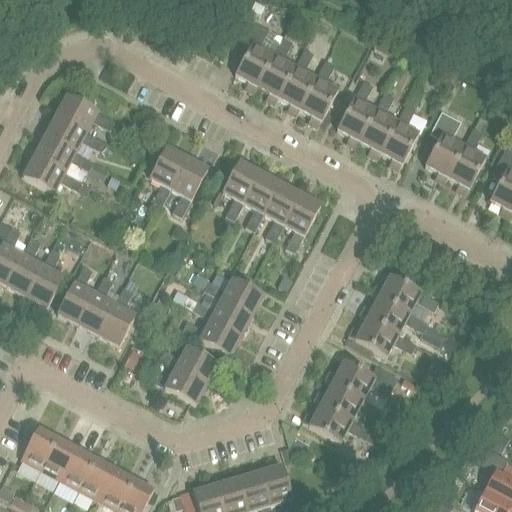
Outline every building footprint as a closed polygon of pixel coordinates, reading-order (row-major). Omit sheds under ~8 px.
[(273,61),(261,54),(270,36),(251,26),(239,48),(249,53),(234,81),(247,87),(243,94),(253,99),(256,92),(273,61)] [(294,72),(282,65),(291,48),(282,43),(273,61),(256,92),(268,99),(265,105),(274,110),(277,104),(294,72)] [(315,83),(303,77),(313,59),(303,54),(294,72),(277,104),(289,110),(286,117),(295,122),(299,115),(298,115),(315,83)] [(298,115),(299,115),(310,121),(307,128),(316,133),(320,126),(320,127),(337,95),(324,88),(334,70),(325,65),(315,83),(298,115)] [(375,115),(363,109),(372,91),(363,86),(353,104),(353,103),(336,135),(349,142),(345,149),(355,154),(358,147),(375,115)] [(396,126),(384,120),(393,102),(384,97),(375,115),(358,147),(370,153),(366,160),(376,165),(379,158),(396,126)] [(86,138),(92,127),(109,136),(114,127),(96,117),(97,117),(66,101),(55,121),(86,138)] [(379,158),(391,165),(388,171),(397,176),(401,170),(418,138),(405,131),(414,113),(405,108),(396,126),(379,158)] [(463,151),(451,144),(460,127),(441,116),(429,139),(439,144),(424,171),(437,178),(433,185),(443,190),(446,183),(463,151)] [(103,147),(86,138),(55,121),(44,141),(75,158),(81,147),(98,156),(103,147)] [(479,121),(472,133),(481,138),(488,126),(479,121)] [(446,183),(458,189),(454,196),(464,201),(467,194),(468,195),(485,163),(472,156),(481,138),(472,133),(463,151),(446,183)] [(92,167),(75,158),(44,141),(33,161),(64,178),(70,167),(87,176),(92,167)] [(511,214),(511,154),(506,151),(494,173),(503,178),(489,206),(502,213),(498,219),(507,224),(511,218),(511,217),(511,214)] [(160,212),(170,194),(186,163),(165,152),(149,183),(161,189),(151,207),(160,212)] [(81,187),(64,178),(33,161),(22,182),(53,199),(59,187),(77,196),(81,187)] [(186,163),(170,194),(181,200),(172,217),(181,222),(190,205),(207,174),(186,163)] [(243,208),(259,177),(238,166),(222,197),(234,204),(217,235),(226,240),(243,208)] [(101,172),(92,167),(87,176),(97,181),(101,172)] [(263,219),(279,188),(259,177),(243,208),(254,214),(244,232),(254,237),(263,219)] [(81,187),(77,196),(86,201),(91,192),(81,187)] [(283,230),(299,199),(279,188),(263,219),(274,225),(265,242),(274,247),(283,230)] [(283,230),(294,236),(285,253),(294,258),(303,241),(320,210),(299,199),(283,230)] [(186,234),(177,229),(171,240),(181,245),(186,234)] [(22,261),(21,260),(10,255),(20,237),(11,232),(1,250),(0,251),(0,288),(5,292),(22,261)] [(42,271),(30,265),(40,248),(31,243),(21,260),(22,261),(5,292),(25,302),(42,271)] [(55,246),(51,254),(60,259),(64,251),(55,246)] [(42,271),(25,302),(46,313),(62,282),(51,276),(60,259),(51,254),(42,271)] [(94,299),(93,299),(82,293),(92,276),(83,271),(73,288),(56,319),(77,330),(94,299)] [(203,294),(208,285),(196,279),(191,288),(203,294)] [(408,319),(409,319),(415,307),(433,316),(438,307),(420,298),(420,297),(389,280),(382,293),(375,289),(370,299),(377,302),(408,319)] [(292,286),(283,281),(275,296),(284,301),(292,286)] [(97,341),(114,310),(103,304),(112,287),(103,282),(93,299),(94,299),(77,330),(97,341)] [(128,284),(123,293),(132,297),(137,288),(128,284)] [(220,305),(251,321),(262,301),(231,284),(225,296),(208,286),(203,296),(220,305)] [(114,310),(97,341),(118,352),(134,321),(123,315),(132,297),(123,293),(114,310)] [(426,328),(409,319),(408,319),(377,302),(370,314),(364,311),(359,320),(365,323),(366,323),(397,340),(404,328),(422,337),(426,328)] [(240,341),(251,321),(220,305),(214,316),(197,307),(192,316),(209,325),(210,325),(240,341)] [(415,350),(397,340),(366,323),(365,323),(359,335),(352,332),(347,341),(354,345),(385,362),(392,349),(410,359),(415,350)] [(229,362),(240,341),(210,325),(209,325),(204,336),(186,327),(181,336),(199,345),(229,362)] [(422,337),(419,343),(440,354),(447,339),(426,328),(422,337)] [(175,373),(205,389),(217,369),(186,352),(179,364),(162,355),(157,364),(174,373),(175,373)] [(133,354),(125,369),(135,375),(143,359),(133,354)] [(362,405),(369,392),(387,402),(397,383),(375,371),(370,380),(343,366),(336,379),(329,375),(324,385),(331,388),(362,405)] [(194,410),(205,389),(175,373),(174,373),(169,384),(151,375),(146,384),(164,393),(194,410)] [(380,414),(362,405),(331,388),(324,400),(318,396),(313,406),(319,409),(351,426),(358,414),(375,423),(376,423),(380,415),(380,414)] [(398,414),(402,418),(410,409),(406,406),(398,414)] [(369,435),(351,426),(319,409),(313,421),(306,418),(301,427),(308,430),(308,431),(339,448),(346,435),(364,445),(369,436),(369,435)] [(389,414),(387,418),(397,423),(399,419),(389,414)] [(380,415),(376,423),(381,426),(386,425),(389,419),(380,415)] [(288,428),(283,425),(283,426),(282,425),(281,428),(281,429),(281,430),(288,452),(296,438),(298,434),(288,428)] [(40,475),(57,444),(37,433),(20,465),(40,475)] [(383,444),(369,436),(364,445),(378,452),(383,444)] [(501,457),(508,443),(498,438),(490,452),(501,457)] [(59,486),(76,454),(57,444),(40,475),(59,486)] [(78,496),(95,464),(76,454),(59,486),(78,496)] [(320,459),(317,464),(325,469),(328,464),(320,459)] [(97,506),(114,474),(95,464),(78,496),(97,506)] [(484,496),(511,510),(511,471),(506,468),(500,478),(494,475),(484,496)] [(268,511),(280,507),(281,511),(292,511),(290,504),(291,504),(280,470),(258,477),(268,511)] [(108,511),(117,511),(133,484),(114,474),(97,506),(108,511)] [(268,511),(258,477),(236,484),(244,511),(268,511)] [(133,484),(117,511),(143,511),(153,495),(133,484)] [(244,511),(236,484),(214,490),(221,511),(244,511)] [(221,511),(214,490),(192,497),(196,511),(221,511)] [(511,511),(511,510),(484,496),(474,511),(511,511)] [(449,511),(452,507),(438,499),(433,508),(439,511),(449,511)] [(16,511),(21,511),(25,505),(16,500),(11,509),(16,511)] [(183,511),(181,501),(173,503),(175,511),(183,511)]
